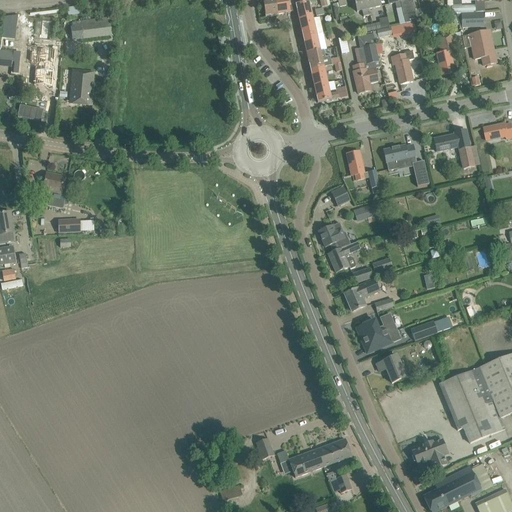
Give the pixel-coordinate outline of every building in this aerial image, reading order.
[(270,0),(263,1),(265,18),(271,17),(271,16),(278,15),(275,0),(270,0)] [(290,14),(290,12),(288,0),(275,0),(278,15),(285,14),(285,15),(290,14)] [(288,0),(290,12),(297,11),(300,22),(313,19),(309,2),(296,5),(294,0),(288,0)] [(356,7),(357,12),(362,11),(364,17),(371,16),(370,9),(369,10),(367,0),(354,0),(355,5),(355,7),(356,7)] [(367,0),(369,10),(370,9),(381,7),(380,2),(380,1),(379,0),(367,0)] [(387,0),(388,5),(395,4),(397,10),(402,9),(400,0),(387,0)] [(400,0),(402,9),(404,18),(406,25),(413,23),(412,16),(416,15),(412,0),(400,0)] [(475,6),(451,7),(451,8),(447,8),(447,16),(456,14),(475,14),(475,6)] [(443,17),(445,26),(449,25),(449,26),(459,24),(456,14),(447,16),(443,17)] [(457,17),(459,27),(462,26),(462,28),(483,28),(483,14),(462,15),(462,16),(457,17)] [(9,24),(15,24),(16,18),(3,17),(2,35),(8,36),(9,24)] [(390,28),(388,18),(379,20),(380,24),(372,25),(374,32),(390,28)] [(313,19),(300,22),(302,33),(303,38),(317,35),(313,19)] [(65,40),(71,40),(71,41),(111,37),(109,20),(63,25),(65,40)] [(394,38),(417,33),(415,23),(392,28),(394,38)] [(374,32),(372,25),(365,27),(366,34),(374,32)] [(376,41),(393,37),(391,29),(374,33),(374,34),(376,41)] [(469,36),(462,38),(465,49),(472,47),(472,50),(475,61),(482,59),(484,67),(496,64),(496,61),(492,43),(489,32),(471,36),(469,36)] [(453,34),(437,38),(440,54),(437,55),(440,66),(442,76),(455,73),(452,64),(450,53),(457,51),(453,34)] [(317,35),(303,38),(304,44),(305,43),(307,54),(320,51),(317,35)] [(368,36),(358,38),(361,50),(356,51),(359,66),(353,67),(354,73),(353,73),(358,95),(371,92),(369,84),(378,82),(376,72),(375,69),(380,68),(373,35),(368,36)] [(337,42),(340,55),(347,53),(345,41),(337,42)] [(36,54),(13,52),(12,64),(36,66),(35,86),(53,88),(57,50),(37,48),(36,54)] [(320,51),(307,54),(309,65),(309,66),(310,70),(324,67),(335,65),(340,64),(339,58),(331,60),(330,57),(326,58),(324,51),(320,51)] [(405,56),(391,59),(393,67),(396,66),(398,76),(400,85),(413,83),(411,73),(408,62),(414,60),(412,52),(405,54),(405,56)] [(324,67),(310,70),(311,76),(312,76),(314,87),(328,84),(324,67)] [(73,74),(70,104),(91,106),(93,76),(73,74)] [(331,100),(339,99),(338,94),(330,95),(328,84),(314,87),(317,98),(316,98),(318,104),(332,100),(331,100)] [(18,111),(16,123),(40,127),(42,115),(18,111)] [(506,126),(506,124),(484,129),(487,141),(506,137),(506,140),(511,138),(511,126),(511,125),(506,126)] [(456,137),(455,136),(434,140),(437,152),(458,147),(458,143),(463,142),(461,136),(456,137)] [(392,149),(383,151),(386,164),(387,164),(388,172),(397,170),(395,162),(416,158),(413,146),(406,148),(405,146),(399,148),(399,147),(391,149),(392,149)] [(471,147),(458,149),(463,170),(475,168),(471,147)] [(357,181),(365,180),(359,153),(347,155),(351,177),(356,176),(357,181)] [(424,162),(412,164),(417,188),(429,185),(425,166),(424,162)] [(371,188),(379,186),(376,170),(367,172),(371,188)] [(62,195),(65,178),(47,175),(43,191),(50,193),(47,207),(63,210),(65,198),(61,197),(61,195),(62,195)] [(351,202),(344,188),(331,194),(338,208),(351,202)] [(375,204),(354,211),(357,222),(378,215),(375,204)] [(0,236),(13,234),(10,213),(0,214),(0,236)] [(59,222),(59,234),(80,233),(80,221),(59,222)] [(346,238),(345,235),(343,234),(339,224),(332,227),(328,229),(319,233),(325,248),(331,246),(334,252),(350,246),(346,238)] [(435,237),(424,241),(428,253),(439,249),(435,237)] [(60,249),(70,248),(70,240),(60,240),(60,249)] [(358,243),(350,246),(334,252),(328,255),(336,274),(350,268),(351,270),(355,268),(356,266),(353,259),(350,257),(349,255),(361,250),(358,243)] [(0,267),(16,265),(13,247),(0,249),(0,267)] [(474,270),(470,257),(463,259),(467,272),(474,270)] [(355,283),(372,278),(369,267),(352,272),(355,283)] [(4,284),(16,282),(14,271),(2,273),(4,284)] [(422,277),(425,291),(433,289),(430,275),(422,277)] [(358,289),(354,291),(345,295),(352,313),(366,307),(363,299),(380,292),(375,280),(357,287),(358,289)] [(454,309),(460,307),(455,292),(441,296),(442,301),(451,298),(454,309)] [(376,311),(394,306),(392,297),(374,303),(376,311)] [(375,321),(359,328),(364,340),(361,341),(367,354),(401,340),(390,315),(380,319),(384,327),(378,329),(375,321)] [(437,320),(433,322),(432,320),(410,328),(414,341),(437,333),(437,334),(441,332),(437,320)] [(458,431),(464,429),(470,444),(479,441),(505,430),(501,419),(511,414),(511,354),(471,372),(439,385),(439,386),(441,385),(459,430),(458,431)] [(377,366),(380,373),(386,370),(392,384),(405,379),(397,357),(377,366)] [(262,461),(266,460),(274,456),(268,439),(255,444),(262,461)] [(301,456),(290,461),(294,470),(294,471),(297,479),(308,475),(323,469),(322,468),(343,461),(352,458),(345,440),(342,441),(336,443),(316,451),(301,456)] [(433,445),(432,443),(423,446),(424,448),(412,453),(418,467),(430,462),(433,471),(447,465),(444,457),(448,455),(442,441),(433,445)] [(437,491),(423,497),(430,511),(437,511),(470,496),(471,498),(482,492),(470,468),(434,486),(437,491)] [(334,472),(326,475),(327,476),(329,482),(335,480),(338,490),(339,492),(340,495),(352,490),(346,476),(342,477),(340,471),(335,473),(334,472)] [(222,502),(242,496),(239,486),(219,492),(222,502)] [(478,511),(507,511),(511,510),(511,505),(504,489),(474,502),(478,511)]
